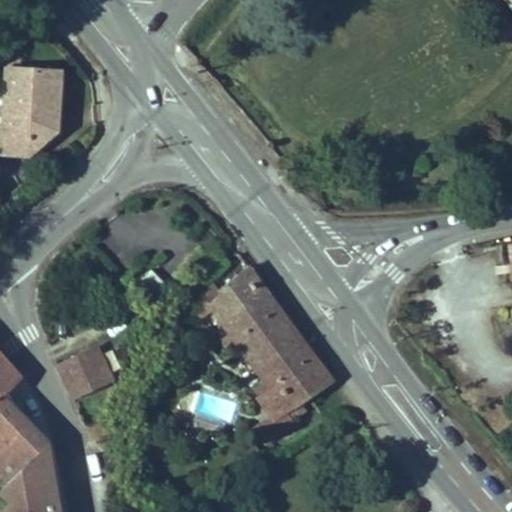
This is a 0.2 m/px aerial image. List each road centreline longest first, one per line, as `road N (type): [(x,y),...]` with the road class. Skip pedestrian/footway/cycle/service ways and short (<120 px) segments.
road 1 (tertiary): [(0,294),(64,445),(79,511)]
road 2 (primary): [(335,344),(470,511)]
road 3 (primary): [(511,507),(380,341)]
road 4 (primary): [(213,191),(335,344)]
road 5 (tertiary): [(213,191),(255,211),(315,284),(341,294)]
road 6 (tertiary): [(96,181),(0,264)]
road 7 (primary): [(289,221),(210,123)]
